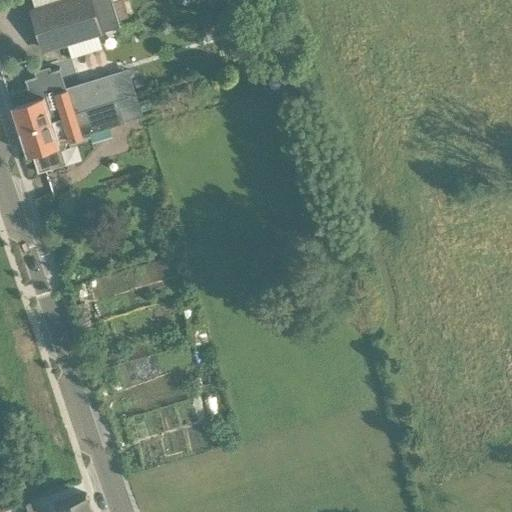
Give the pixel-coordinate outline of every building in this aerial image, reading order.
[(111,0),(68,0),(31,12),(43,50),(119,26),(117,20),(112,1),(111,0)] [(129,16),(123,0),(116,0),(112,1),(117,20),(129,16)] [(254,26),(253,24),(225,33),(234,60),(262,51),(261,48),(268,45),(261,24),(254,26)] [(21,132),(137,92),(129,68),(60,90),(54,69),(29,78),(31,86),(8,93),(21,132)] [(166,93),(170,104),(179,101),(175,90),(166,93)] [(137,92),(21,132),(28,154),(32,153),(37,169),(65,161),(60,146),(63,145),(89,134),(88,131),(144,113),(137,92)] [(174,255),(182,252),(175,235),(168,238),(174,255)] [(352,391),(366,388),(362,369),(348,372),(352,391)] [(93,511),(87,493),(57,504),(59,511),(93,511)] [(38,511),(34,500),(9,508),(10,511),(38,511)]
